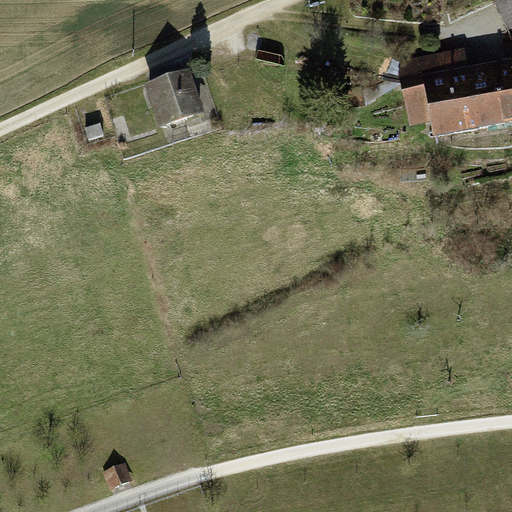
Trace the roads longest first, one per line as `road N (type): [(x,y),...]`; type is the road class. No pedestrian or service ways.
road 1 (track): [(511,423),(323,448),(205,474),(102,511)]
road 2 (track): [(289,0),(0,129)]
